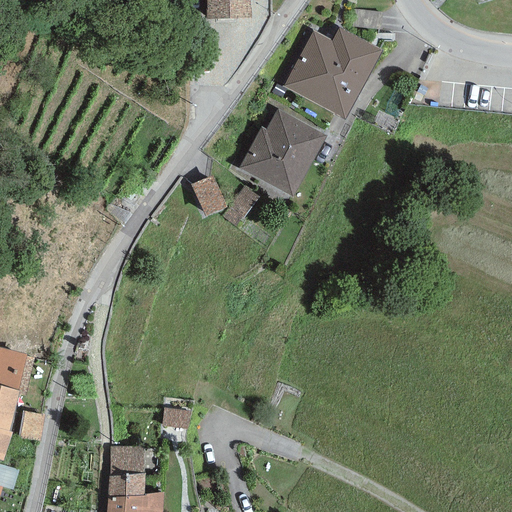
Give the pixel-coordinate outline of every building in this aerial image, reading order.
[(200,0),(201,19),(243,18),(242,0),(200,0)] [(377,28),(378,13),(354,11),(353,26),(377,28)] [(310,33),(281,86),(340,119),(377,52),(337,30),(330,44),(310,33)] [(318,136),(274,112),(262,133),(257,131),(237,168),(287,194),(318,136)] [(218,208),(206,179),(189,186),(201,214),(218,208)] [(255,197),(242,188),(229,207),(241,216),(255,197)] [(0,386),(17,391),(19,392),(18,395),(25,396),(34,358),(26,357),(26,356),(0,348),(0,386)] [(0,460),(2,461),(11,432),(8,431),(18,395),(19,392),(17,391),(0,386),(0,460)] [(164,407),(161,425),(186,430),(189,411),(164,407)] [(43,415),(23,412),(18,437),(39,440),(43,415)] [(143,447),(110,447),(108,477),(143,475),(143,447)] [(143,475),(108,477),(107,498),(145,497),(144,494),(145,474),(143,475)] [(145,497),(107,498),(105,511),(161,511),(162,493),(144,494),(145,497)]
